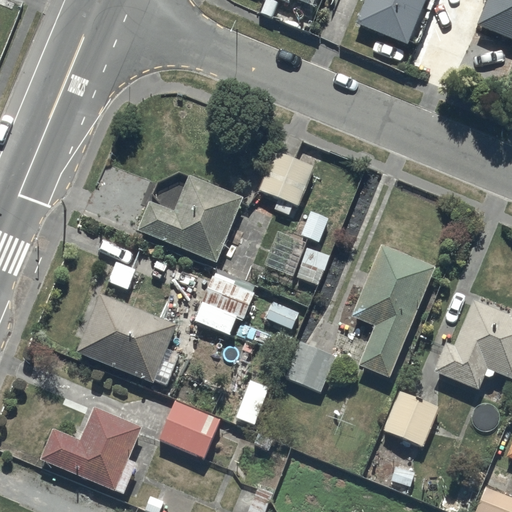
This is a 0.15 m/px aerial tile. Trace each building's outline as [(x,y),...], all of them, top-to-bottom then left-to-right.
[(273,0),(276,1),(274,5),(289,11),(290,7),(310,16),(316,0),(273,0)] [(429,0),(368,0),(355,32),(407,54),(429,0)] [(511,0),(487,0),(489,1),(475,35),(511,50),(511,0)] [(313,176),(277,160),(274,159),(256,198),(277,208),(274,215),(288,221),(292,212),(296,214),(313,176)] [(361,176),(341,167),(331,189),(352,198),(361,176)] [(217,268),(244,205),(190,182),(175,217),(151,207),(139,235),(217,268)] [(291,242),(279,237),(264,273),(293,285),(309,246),(319,250),(329,227),(302,215),(291,242)] [(328,263),(307,255),(297,284),(318,291),(328,263)] [(351,326),(375,336),(358,375),(388,387),(434,277),(381,255),(351,326)] [(254,300),(214,282),(202,310),(242,327),(254,300)] [(101,300),(75,362),(151,393),(154,384),(164,388),(171,373),(162,369),(177,332),(101,300)] [(511,388),(511,317),(509,324),(474,309),(454,355),(445,351),(433,380),(478,400),(484,385),(491,387),(494,380),(511,388)] [(320,401),(336,365),(298,348),(282,384),(320,401)] [(422,456),(439,413),(399,398),(383,441),(422,456)] [(220,428),(175,408),(158,447),(159,447),(204,467),(220,428)] [(114,503),(142,437),(95,416),(80,450),(52,438),(38,470),(114,503)] [(267,511),(273,499),(260,493),(251,511),(267,511)] [(511,511),(511,506),(489,496),(486,495),(478,511),(511,511)]
